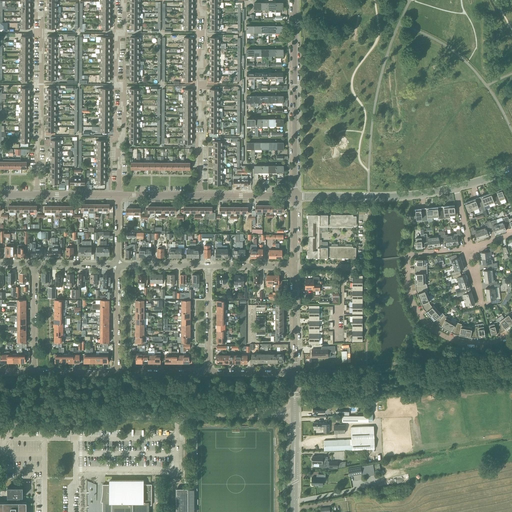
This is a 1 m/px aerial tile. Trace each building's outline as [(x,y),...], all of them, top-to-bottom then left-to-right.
[(7,23),(0,23),(0,30),(1,32),(7,32),(9,32),(9,30),(7,30),(7,23)] [(255,151),(255,149),(255,143),(247,143),(247,149),(251,149),(251,160),(255,160),(255,151)] [(498,197),(495,198),(497,204),(498,206),(501,204),(499,200),(505,198),(502,193),(504,192),(502,189),(501,189),(496,191),(498,197)] [(485,195),(489,204),(494,203),(495,205),(497,204),(495,198),(493,199),(490,193),(485,195)] [(482,203),(479,204),(482,210),(482,211),(485,210),(484,206),(489,204),(485,195),(480,197),(482,203)] [(482,210),(479,204),(477,205),(475,199),(470,201),(469,201),(473,210),(478,208),(479,211),(482,210)] [(468,212),(473,210),(469,201),(464,203),(468,212)] [(450,216),(448,206),(443,206),(444,212),(441,213),(441,219),(449,218),(449,216),(450,216)] [(205,219),(208,219),(215,219),(215,213),(212,213),(212,207),(205,207),(205,213),(205,219)] [(241,207),(241,213),(244,213),(244,215),(248,215),(248,216),(252,216),(252,211),(248,211),(248,207),(241,207)] [(427,214),(424,214),(425,221),(428,220),(427,218),(433,218),(432,207),(432,208),(426,208),(427,214)] [(432,207),(433,218),(438,217),(438,219),(441,219),(441,213),(438,213),(437,207),(432,208),(432,207)] [(425,221),(424,214),(421,215),(421,209),(415,209),(413,210),(414,213),(415,213),(416,219),(422,219),(422,221),(425,221)] [(308,236),(316,236),(318,236),(318,215),(314,215),(313,214),(313,213),(312,213),(311,213),(310,213),(309,214),(309,215),(309,218),(307,218),(307,222),(308,222),(308,227),(309,227),(309,231),(308,231),(308,236)] [(504,224),(506,224),(504,218),(502,219),(502,221),(499,222),(499,223),(497,224),(500,232),(506,230),(504,224)] [(487,221),(487,222),(489,229),(492,228),(494,234),(500,232),(497,224),(496,220),(490,222),(490,220),(487,221)] [(487,230),(489,229),(487,222),(484,223),(485,226),(482,228),(482,229),(480,230),(482,238),(489,236),(488,236),(487,230)] [(477,240),(482,238),(480,230),(478,230),(477,229),(474,230),(473,227),(470,228),(472,235),(475,234),(477,240)] [(457,234),(453,234),(453,235),(451,236),(452,245),(458,244),(457,238),(460,238),(460,229),(456,230),(457,234)] [(433,238),(434,247),(440,246),(439,240),(442,240),(442,233),(442,231),(438,232),(439,236),(435,236),(435,237),(433,238)] [(449,236),(449,235),(445,235),(445,233),(442,233),(442,240),(445,239),(446,245),(452,245),(451,236),(449,236)] [(428,247),(434,247),(433,238),(431,238),(431,237),(427,237),(427,234),(423,234),(424,235),(424,241),(427,241),(428,247),(427,247),(428,247)] [(421,242),(424,241),(424,235),(421,236),(421,238),(415,238),(416,245),(414,245),(415,248),(416,248),(416,249),(417,249),(417,248),(422,248),(421,242)] [(308,258),(318,258),(318,248),(318,238),(308,238),(308,242),(309,242),(309,246),(308,246),(308,251),(307,251),(307,255),(308,255),(308,258)] [(162,243),(162,246),(159,246),(159,249),(158,248),(158,257),(164,257),(164,249),(166,249),(166,243),(162,243)] [(129,246),(129,248),(126,248),(126,250),(126,257),(132,257),(132,250),(135,250),(135,244),(131,244),(129,246)] [(341,248),(341,257),(344,257),(344,258),(349,258),(349,248),(341,248)] [(481,253),(482,259),(490,258),(490,255),(491,255),(491,252),(494,251),(494,248),(486,249),(487,252),(481,253),(481,252),(481,253)] [(453,265),(462,263),(460,257),(460,258),(450,260),(451,264),(453,264),(453,265)] [(418,260),(418,258),(415,258),(415,260),(414,259),(414,260),(415,260),(414,269),(416,270),(427,269),(427,265),(425,265),(425,260),(418,260)] [(490,258),(482,259),(482,265),(483,265),(488,264),(489,267),(497,266),(497,263),(492,263),(492,260),(491,260),(490,258)] [(464,269),(462,263),(453,265),(454,268),(453,268),(454,272),(451,273),(452,276),(459,274),(458,271),(463,269),(464,269)] [(483,271),(484,277),(493,276),(492,274),(494,273),(493,270),(497,269),(497,266),(489,267),(489,270),(483,271)] [(416,270),(414,269),(415,279),(425,279),(425,274),(427,274),(427,269),(416,270)] [(110,288),(110,285),(110,282),(110,275),(104,274),(104,277),(100,277),(100,288),(110,288)] [(460,277),(459,274),(452,276),(453,279),(456,278),(457,281),(458,281),(459,283),(467,281),(465,274),(465,275),(460,277)] [(226,284),(226,283),(226,275),(217,275),(217,288),(220,288),(220,283),(223,283),(223,284),(223,285),(225,285),(226,284)] [(238,285),(239,285),(244,285),(244,277),(239,277),(239,275),(235,275),(235,277),(234,277),(234,285),(235,285),(235,287),(235,288),(237,288),(238,287),(238,285)] [(273,275),(273,284),(276,284),(276,291),(282,291),(282,281),(279,281),(279,275),(273,275)] [(313,276),(313,280),(305,279),(305,285),(322,285),(322,281),(319,281),(319,276),(313,276)] [(493,276),(484,277),(485,283),(491,282),(491,285),(497,284),(497,281),(495,281),(494,278),(493,278),(493,276)] [(415,285),(415,290),(417,289),(427,287),(426,284),(425,284),(425,279),(415,279),(415,280),(415,285)] [(455,289),(456,294),(465,291),(464,291),(463,288),(469,286),(469,287),(467,281),(459,283),(459,285),(458,286),(459,288),(455,289)] [(485,289),(486,295),(495,294),(495,292),(496,291),(495,288),(500,287),(499,284),(497,284),(491,285),(491,288),(486,289),(485,289)] [(419,299),(428,296),(426,291),(427,290),(428,290),(427,287),(417,289),(415,290),(419,299)] [(464,298),(464,300),(473,297),(471,292),(465,294),(464,291),(465,291),(456,294),(457,297),(461,295),(462,299),(464,298)] [(495,294),(486,295),(487,301),(493,300),(493,303),(500,302),(499,299),(497,300),(496,296),(495,296),(495,294)] [(423,309),(424,308),(430,305),(429,301),(430,301),(428,296),(419,299),(419,300),(419,299),(421,304),(423,309)] [(475,304),(473,297),(464,300),(465,303),(464,303),(465,307),(474,304),(475,304)] [(429,317),(437,310),(434,306),(432,307),(430,305),(424,308),(423,309),(430,316),(429,317)] [(437,310),(429,317),(430,317),(436,324),(437,323),(441,318),(444,315),(442,313),(441,314),(437,310)] [(445,330),(450,321),(446,318),(446,317),(444,315),(441,318),(437,323),(436,324),(445,329),(445,330)] [(498,325),(501,331),(501,332),(510,327),(504,318),(499,321),(497,323),(498,325)] [(455,323),(450,321),(445,330),(446,329),(454,334),(455,333),(458,323),(455,322),(455,323)] [(501,332),(501,331),(498,325),(497,323),(496,321),(493,323),(494,324),(488,325),(491,335),(492,335),(491,335),(497,334),(501,332)] [(455,333),(454,334),(464,336),(464,337),(466,326),(461,325),(461,324),(458,323),(455,333)] [(475,337),(475,338),(485,336),(483,327),(483,324),(475,325),(475,326),(475,337)] [(471,327),(466,326),(464,337),(465,337),(465,336),(475,338),(475,337),(475,326),(472,326),(471,327)] [(275,333),(275,339),(274,339),(274,341),(275,341),(279,341),(279,339),(283,339),(283,333),(275,333)] [(321,347),(322,349),(312,350),(312,358),(330,357),(330,353),(334,353),(334,349),(334,347),(328,347),(321,347)] [(277,354),(277,363),(283,363),(283,362),(286,362),(286,358),(283,358),(283,354),(280,354),(280,351),(277,351),(277,354)] [(183,355),(183,363),(189,363),(192,363),(192,359),(189,359),(189,354),(186,354),(186,355),(183,355)] [(323,406),(320,406),(317,406),(317,404),(313,403),(313,412),(320,412),(323,412),(323,408),(323,406)] [(313,423),(313,428),(320,428),(323,428),(323,433),(329,433),(329,425),(327,425),(327,423),(320,423),(313,423)] [(344,425),(334,425),(334,434),(344,433),(344,425)] [(351,427),(351,440),(324,441),(324,451),(352,450),(375,449),(374,426),(351,427)] [(327,457),(322,457),(322,456),(318,456),(312,456),(312,463),(316,463),(316,468),(324,468),(324,467),(329,467),(329,468),(337,468),(337,467),(341,468),(341,467),(344,467),(345,462),(342,462),(342,463),(337,462),(329,462),(327,462),(327,457)] [(362,477),(375,475),(373,464),(361,466),(362,474),(362,477)] [(349,476),(362,474),(361,466),(348,468),(349,476)] [(318,478),(316,478),(312,478),(312,485),(318,485),(318,487),(322,487),(322,485),(322,478),(325,478),(325,475),(318,475),(318,478)] [(101,500),(101,502),(101,503),(103,503),(102,511),(148,511),(149,505),(152,505),(152,485),(143,485),(143,481),(110,481),(109,485),(102,485),(103,488),(102,490),(102,492),(102,494),(102,496),(102,498),(101,500)] [(23,497),(23,487),(7,487),(7,503),(0,502),(0,511),(26,511),(26,503),(20,503),(20,497),(23,497)] [(187,511),(188,490),(188,489),(176,489),(175,511),(187,511)]
